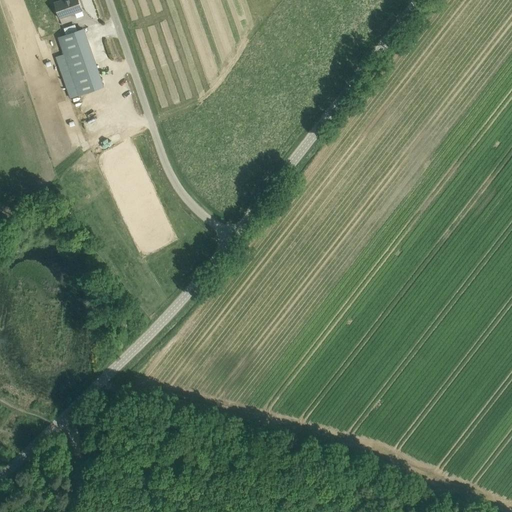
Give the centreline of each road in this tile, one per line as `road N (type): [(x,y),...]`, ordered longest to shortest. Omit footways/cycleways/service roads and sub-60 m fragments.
road 1 (unclassified): [(233,237),(419,0)]
road 2 (unclassified): [(233,237),(197,210),(172,176),(108,0)]
road 3 (unclassified): [(64,417),(233,237)]
